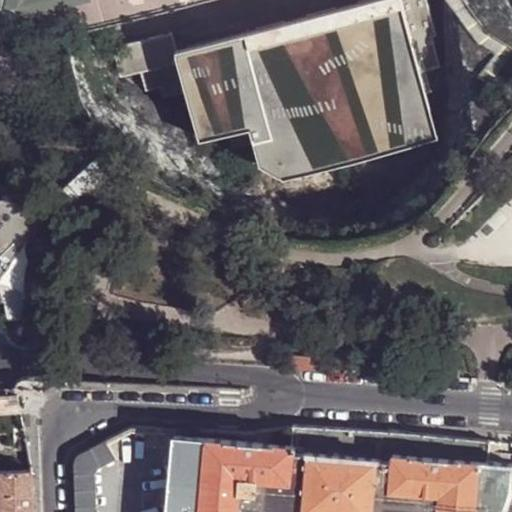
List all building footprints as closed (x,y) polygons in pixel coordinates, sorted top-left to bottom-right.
[(0,0),(0,16),(2,23),(75,23),(78,31),(197,0),(0,0)] [(434,141),(416,74),(396,0),(366,0),(178,50),(171,51),(183,95),(194,141),(230,133),(234,149),(249,145),(255,166),(278,181),(434,141)] [(396,0),(416,74),(441,67),(433,36),(437,35),(427,0),(396,0)] [(171,51),(178,50),(174,32),(114,49),(122,79),(141,74),(146,93),(162,89),(164,99),(183,95),(171,51)] [(55,218),(60,211),(70,202),(87,191),(118,179),(98,155),(42,208),(55,218)] [(0,277),(40,218),(5,194),(0,201),(0,277)] [(148,358),(172,359),(173,344),(149,342),(148,358)] [(271,366),(344,371),(344,357),(272,352),(271,366)] [(425,363),(424,377),(463,381),(464,366),(425,363)] [(20,406),(19,393),(14,393),(0,394),(0,412),(22,412),(20,406)] [(293,425),(290,444),(293,444),(292,449),(391,460),(392,453),(395,454),(488,462),(490,441),(395,431),(293,425)] [(174,433),(166,511),(236,511),(239,476),(287,480),(290,444),(174,433)] [(79,451),(93,467),(114,455),(104,438),(79,451)] [(284,511),(301,511),(388,511),(392,489),(395,454),(392,453),(391,460),(292,449),(293,444),(290,444),(287,480),(284,511)] [(79,451),(76,453),(74,456),(72,463),(73,511),(94,511),(93,468),(93,467),(79,451)] [(395,454),(392,489),(439,493),(437,511),(504,511),(511,493),(511,480),(511,464),(488,462),(395,454)] [(35,511),(34,487),(33,471),(0,471),(0,511),(35,511)] [(283,511),(284,511),(287,480),(239,476),(236,511),(283,511)] [(388,511),(437,511),(439,493),(392,489),(388,511)]
